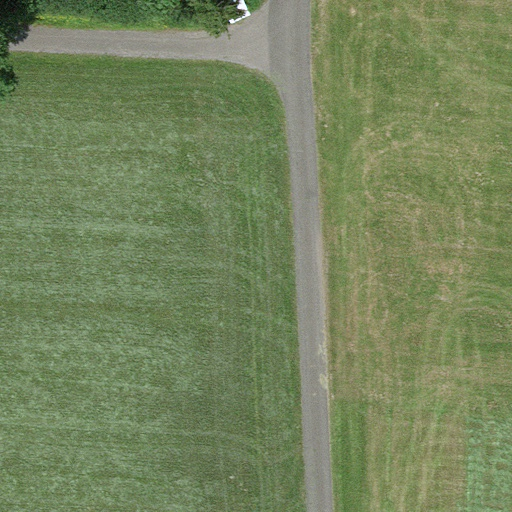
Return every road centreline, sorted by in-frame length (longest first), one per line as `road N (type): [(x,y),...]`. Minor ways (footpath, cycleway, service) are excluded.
road 1 (track): [(321,511),(304,0)]
road 2 (track): [(0,49),(302,73)]
